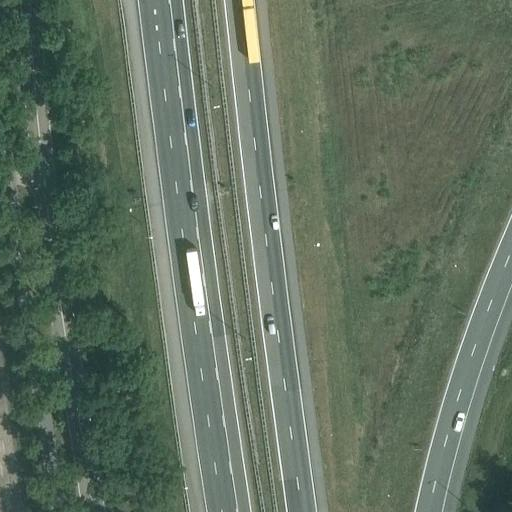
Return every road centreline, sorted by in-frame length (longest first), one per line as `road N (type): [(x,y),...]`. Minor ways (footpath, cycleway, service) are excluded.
road 1 (motorway): [(163,0),(195,307),(229,511)]
road 2 (tertiary): [(94,511),(61,311),(29,0)]
road 3 (motorway): [(300,511),(239,0)]
road 4 (motorway): [(431,511),(511,250)]
